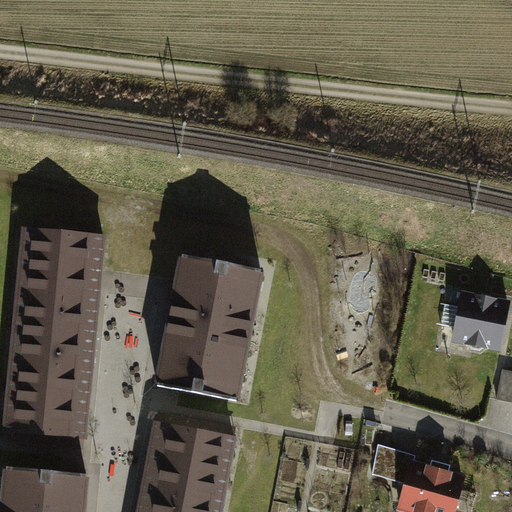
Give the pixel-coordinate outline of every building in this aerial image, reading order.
[(16,431),(35,232),(25,231),(5,440),(85,447),(105,238),(90,237),(71,436),(16,431)] [(90,237),(35,232),(16,431),(71,436),(90,237)] [(262,272),(184,257),(159,386),(237,401),(262,272)] [(352,274),(356,309),(382,307),(378,271),(352,274)] [(511,308),(511,302),(463,293),(454,344),(503,353),(511,308)] [(511,373),(505,372),(498,404),(511,407),(511,373)] [(139,511),(154,511),(171,427),(226,437),(211,511),(221,511),(237,430),(159,414),(139,511)] [(211,511),(226,437),(171,427),(154,511),(211,511)] [(462,511),(472,480),(413,464),(399,511),(462,511)] [(83,511),(87,475),(8,467),(3,511),(83,511)]
